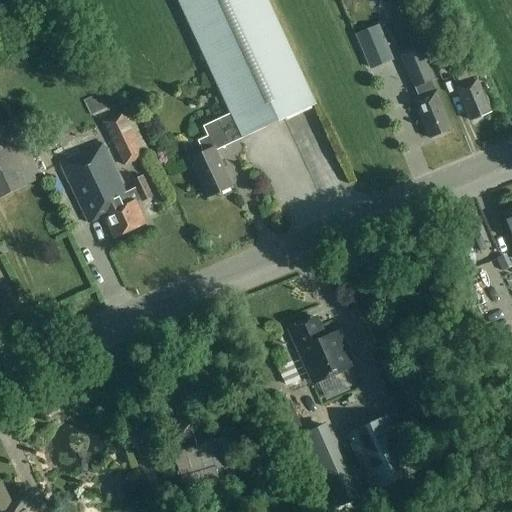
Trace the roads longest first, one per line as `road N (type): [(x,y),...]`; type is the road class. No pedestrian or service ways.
road 1 (tertiary): [(0,367),(511,152)]
road 2 (track): [(92,329),(163,511)]
